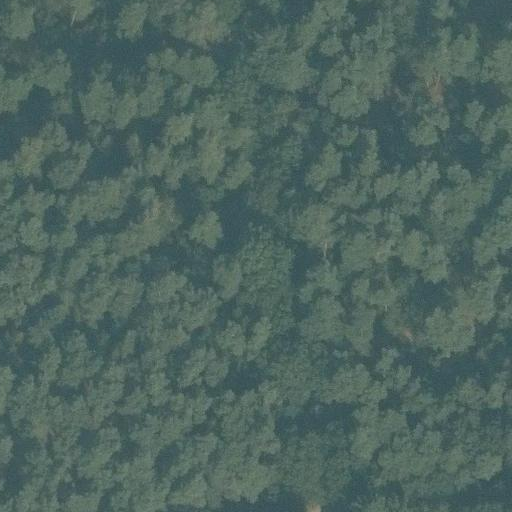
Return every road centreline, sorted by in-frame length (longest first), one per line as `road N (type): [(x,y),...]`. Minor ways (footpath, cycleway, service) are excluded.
road 1 (track): [(303,351),(233,0)]
road 2 (track): [(242,47),(0,73)]
road 3 (track): [(331,511),(303,351)]
